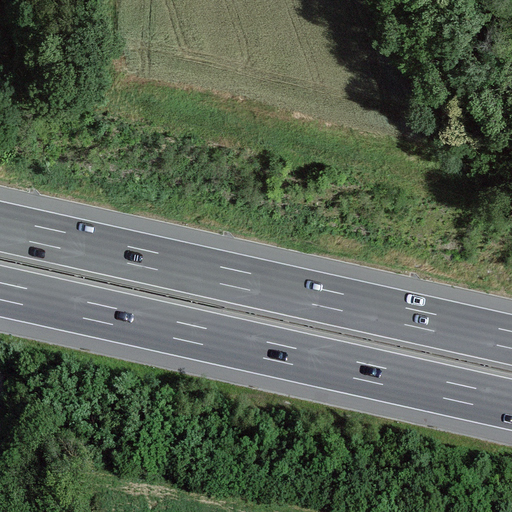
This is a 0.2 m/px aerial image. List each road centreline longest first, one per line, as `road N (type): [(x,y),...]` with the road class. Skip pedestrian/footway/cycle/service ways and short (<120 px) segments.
road 1 (motorway): [(0,291),(511,405)]
road 2 (motorway): [(511,340),(0,226)]
